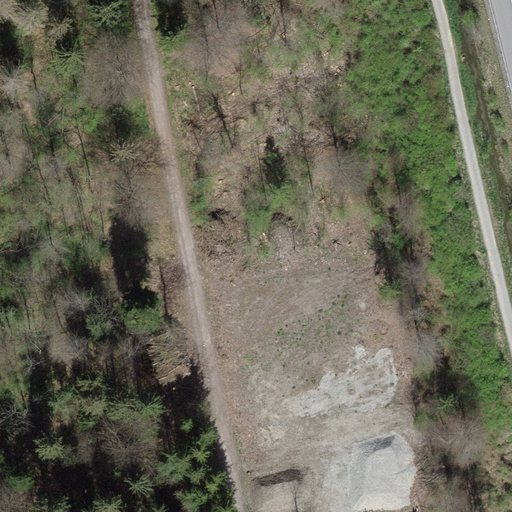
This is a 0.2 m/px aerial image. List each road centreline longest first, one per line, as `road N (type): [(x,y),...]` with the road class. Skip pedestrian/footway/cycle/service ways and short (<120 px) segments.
road 1 (track): [(238,511),(141,0)]
road 2 (track): [(511,335),(437,0)]
